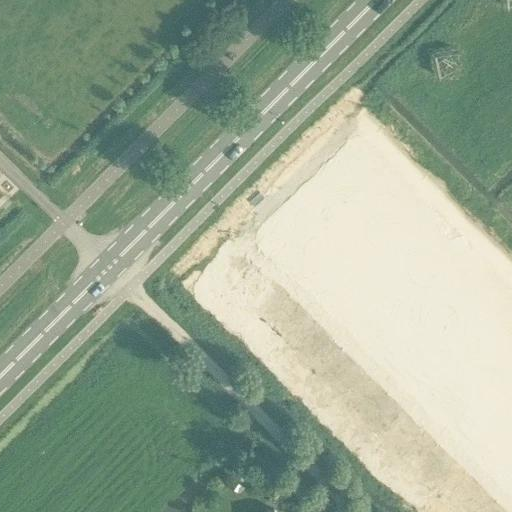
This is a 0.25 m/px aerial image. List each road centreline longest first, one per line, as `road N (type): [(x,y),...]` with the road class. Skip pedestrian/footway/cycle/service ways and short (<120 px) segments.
road 1 (secondary): [(375,0),(107,267)]
road 2 (track): [(352,511),(107,267)]
road 3 (secondary): [(0,376),(107,267)]
